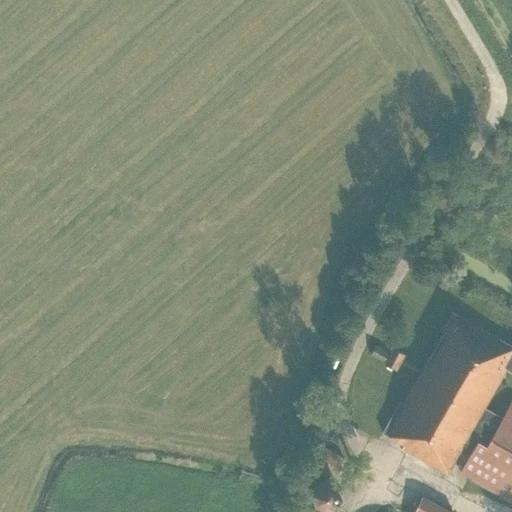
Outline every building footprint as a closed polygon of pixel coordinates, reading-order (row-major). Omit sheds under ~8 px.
[(465,441),(484,451),(469,477),(511,501),(511,401),(503,418),(484,407),(505,372),(506,372),(508,368),(511,369),(511,345),(452,312),(442,330),(444,331),(403,403),(400,401),(382,432),(404,444),(402,448),(447,474),(465,441)] [(375,344),(370,354),(384,361),(389,351),(375,344)] [(392,348),(384,363),(397,370),(405,354),(392,348)] [(309,465),(333,477),(345,458),(320,445),(309,465)] [(311,491),(313,501),(325,507),(334,504),(341,492),(338,482),(328,476),(315,480),(311,491)] [(452,511),(423,495),(413,511),(452,511)]
